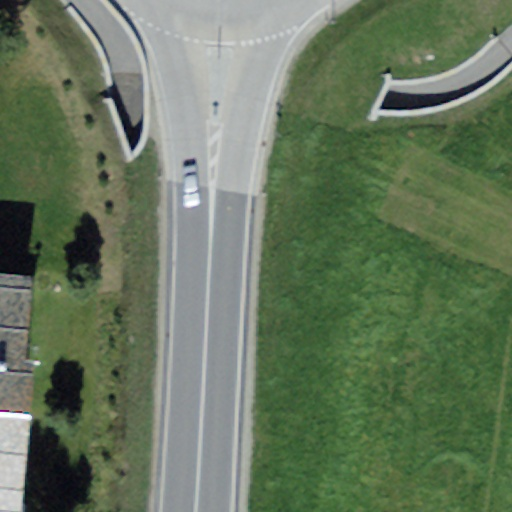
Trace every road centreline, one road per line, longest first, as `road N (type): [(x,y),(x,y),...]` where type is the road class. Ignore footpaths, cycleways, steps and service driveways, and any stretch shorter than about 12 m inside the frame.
road 1 (primary): [(219,263),(266,0)]
road 2 (primary): [(193,0),(219,263)]
road 3 (primary): [(201,511),(219,263)]
